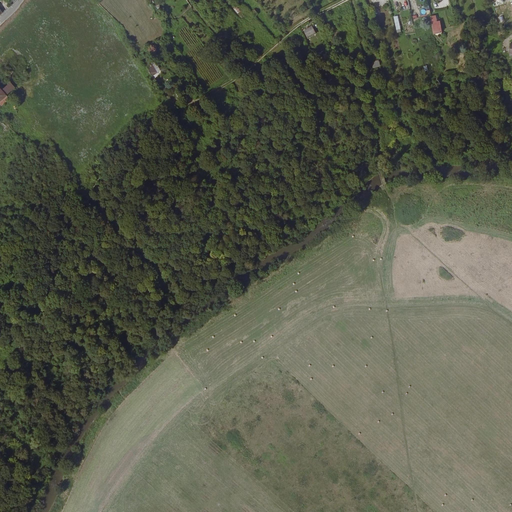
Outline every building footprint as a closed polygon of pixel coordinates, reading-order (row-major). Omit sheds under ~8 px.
[(237,5),(233,8),(237,14),(241,10),(237,5)] [(435,25),(433,19),(429,19),(433,36),(440,34),(438,24),(435,25)] [(303,30),(307,38),(316,33),(311,25),(303,30)] [(0,84),(8,94),(17,86),(0,67),(0,84)] [(0,106),(1,106),(0,105),(0,101),(8,94),(0,84),(0,106)]
